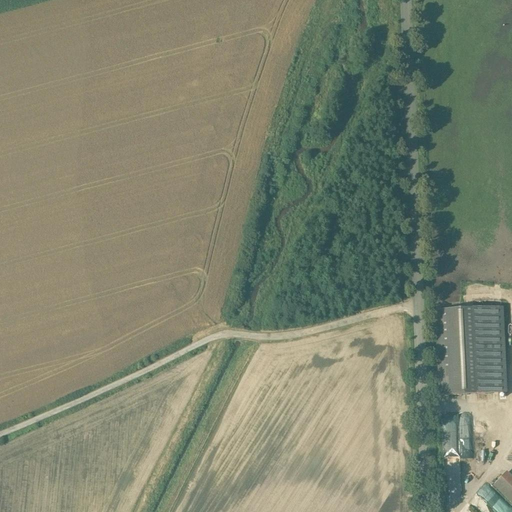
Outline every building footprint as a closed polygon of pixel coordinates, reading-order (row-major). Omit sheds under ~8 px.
[(502,308),(473,309),(477,394),(506,393),(502,308)] [(473,309),(436,311),(440,396),(477,394),(473,309)] [(448,500),(462,499),(461,458),(454,458),(453,451),(446,451),(448,500)] [(511,475),(507,471),(494,485),(511,502),(511,475)] [(480,495),(499,511),(511,511),(511,508),(488,487),(480,495)]
